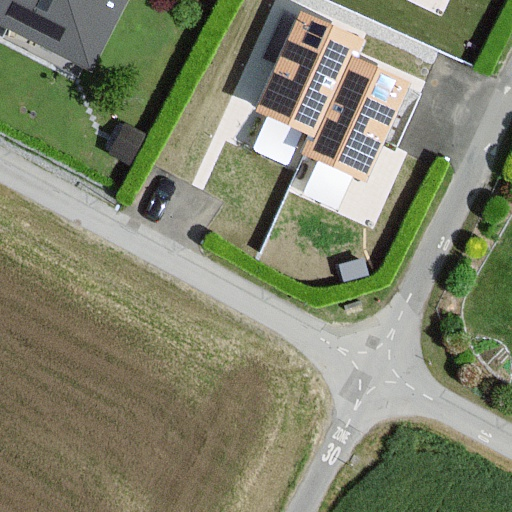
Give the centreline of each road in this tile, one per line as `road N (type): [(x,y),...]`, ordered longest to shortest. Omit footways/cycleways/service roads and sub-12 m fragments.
road 1 (residential): [(377,366),(0,165)]
road 2 (residential): [(511,89),(377,366)]
road 3 (residential): [(377,366),(299,511)]
road 4 (residential): [(511,438),(377,366)]
